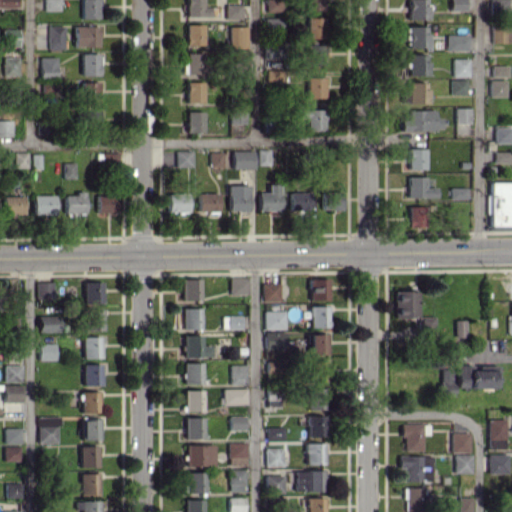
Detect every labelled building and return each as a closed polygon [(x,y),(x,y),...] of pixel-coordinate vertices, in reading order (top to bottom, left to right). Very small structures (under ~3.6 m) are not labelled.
[(57,0),(41,0),(42,10),(58,10),(57,0)] [(78,0),(79,18),(97,18),(96,0),(78,0)] [(201,0),(183,0),(184,16),(208,16),(208,6),(201,6),(201,0)] [(280,0),(263,0),(264,11),(280,11),(280,0)] [(324,0),(304,0),(305,9),(324,10),(324,0)] [(424,19),(424,0),(405,0),(405,19),(424,19)] [(464,0),(447,0),(448,11),(464,10),(464,0)] [(506,0),(488,0),(488,13),(506,13),(506,0)] [(223,19),(239,19),(239,4),(223,4),(223,19)] [(304,37),(322,38),(322,17),(305,16),(304,37)] [(201,45),(201,24),(183,24),(183,45),(201,45)] [(62,48),(61,25),(45,25),(45,48),(62,48)] [(96,46),(96,26),(72,25),(71,46),(96,46)] [(424,25),(405,26),(406,47),(425,47),(424,25)] [(511,25),(489,25),(488,42),(511,42),(511,25)] [(227,48),(245,47),(245,26),(226,26),(227,48)] [(16,29),(0,28),(0,45),(16,46),(16,29)] [(466,34),(444,34),(444,50),(466,50),(466,34)] [(323,44),(304,44),(304,64),(322,64),(323,44)] [(184,52),(183,73),(200,73),(201,52),(184,52)] [(97,53),(78,53),(79,75),(97,74),(97,53)] [(406,74),(425,74),(424,53),(406,53),(406,74)] [(17,57),(0,56),(0,74),(17,75),(17,57)] [(54,56),(37,57),(37,75),(54,75),(54,56)] [(467,76),(467,58),(450,58),(450,76),(467,76)] [(489,76),(505,76),(506,65),(489,65),(489,76)] [(323,97),(323,77),(305,76),(305,97),(323,97)] [(448,94),(465,94),(465,79),(448,79),(448,94)] [(503,96),(503,79),(487,79),(487,96),(503,96)] [(96,102),(97,81),(79,81),(78,101),(96,102)] [(201,81),(184,81),(184,102),(201,102),(201,81)] [(399,102),(424,103),(424,82),(406,81),(406,89),(400,89),(399,102)] [(228,123),(243,123),(243,107),(227,107),(228,123)] [(97,108),(83,112),(86,125),(101,121),(97,108)] [(468,123),(468,108),(452,108),(452,123),(468,123)] [(304,118),(305,130),(324,130),(323,109),(297,109),(297,118),(304,118)] [(432,109),(405,110),(406,119),(398,119),(399,130),(440,129),(439,117),(432,117),(432,109)] [(201,111),(184,111),(184,132),(201,132),(201,111)] [(492,143),(508,142),(508,126),(492,127),(492,143)] [(423,169),(424,148),(406,147),(406,168),(423,169)] [(267,164),(267,148),(256,148),(256,164),(267,164)] [(191,150),(174,150),(173,166),(190,166),(191,150)] [(230,168),(251,168),(251,150),(229,150),(230,168)] [(508,151),(492,151),(492,162),(508,162),(508,151)] [(12,152),(12,167),(26,167),(25,152),(12,152)] [(220,166),(220,152),(207,152),(208,166),(220,166)] [(61,178),(73,177),(72,162),(61,162),(61,178)] [(405,197),(435,196),(434,187),(424,187),(424,176),(405,176),(405,197)] [(487,226),(511,225),(511,181),(486,182),(487,226)] [(278,210),(278,183),(266,184),(266,192),(256,192),(256,210),(278,210)] [(226,210),(247,210),(246,184),(225,185),(226,210)] [(465,198),(465,187),(447,187),(448,198),(465,198)] [(285,212),(314,213),(314,192),(286,191),(285,212)] [(340,209),(340,191),(320,191),(320,209),(340,209)] [(216,210),(215,192),(195,193),(196,211),(216,210)] [(82,213),(82,193),(62,193),(62,213),(82,213)] [(186,210),(186,193),(164,194),(165,211),(186,210)] [(21,213),(21,195),(1,196),(1,214),(21,213)] [(30,214),(53,214),(53,195),(31,195),(30,214)] [(94,212),(114,212),(114,195),(94,195),(94,212)] [(406,226),(423,227),(423,205),(406,205),(406,226)] [(227,294),(245,295),(245,277),(228,276),(227,294)] [(179,278),(180,299),(199,299),(198,278),(179,278)] [(326,299),(326,278),(307,278),(307,299),(326,299)] [(51,281),(34,281),(34,298),(52,297),(51,281)] [(100,281),(81,281),(82,303),(100,302),(100,281)] [(260,300),(277,300),(277,282),(259,282),(260,300)] [(392,318),(413,318),(413,290),(391,291),(392,318)] [(326,305),(307,305),(307,327),(326,327),(326,305)] [(199,307),(180,307),(180,329),(199,328),(199,307)] [(101,309),(81,309),(82,330),(102,330),(101,309)] [(261,329),(282,329),(282,310),(262,310),(261,329)] [(220,328),(239,328),(239,315),(220,315),(220,328)] [(35,331),(57,332),(57,316),(36,316),(35,331)] [(433,316),(416,316),(416,332),(433,332),(433,316)] [(453,336),(464,336),(463,319),(452,319),(453,336)] [(262,350),(283,350),(282,331),(262,332),(262,350)] [(306,354),(326,354),(325,333),(305,334),(306,354)] [(208,345),(199,345),(199,335),(180,335),(180,356),(209,356),(208,345)] [(99,357),(99,336),(80,336),(80,357),(99,357)] [(53,359),(53,343),(36,343),(36,359),(53,359)] [(326,381),(327,360),(306,360),(306,381),(326,381)] [(181,383),(200,383),(200,362),(181,362),(181,383)] [(99,384),(100,363),(80,363),(80,384),(99,384)] [(19,364),(1,364),(2,381),(20,381),(19,364)] [(244,364),(227,364),(228,384),(244,384),(244,364)] [(495,387),(495,365),(453,366),(453,388),(495,387)] [(451,368),(438,369),(439,395),(451,395),(451,368)] [(20,384),(2,384),(1,401),(19,402),(20,384)] [(220,388),(220,404),(244,403),(244,387),(220,388)] [(264,405),(276,406),(277,388),(264,388),(264,405)] [(305,409),(323,409),(323,388),(304,388),(305,409)] [(181,411),(201,410),(201,389),(181,389),(181,411)] [(98,412),(97,391),(78,391),(79,412),(98,412)] [(227,430),(243,429),(243,415),(226,416),(227,430)] [(304,436),(322,436),(323,415),(305,415),(304,436)] [(34,442),(56,442),(56,416),(34,416),(34,442)] [(182,438),(202,438),(201,416),(182,417),(182,438)] [(79,439),(98,439),(98,418),(79,418),(79,439)] [(485,449),(503,448),(503,418),(485,418),(485,449)] [(420,449),(420,434),(427,434),(427,423),(400,423),(400,449),(420,449)] [(1,428),(2,443),(19,442),(18,427),(1,428)] [(281,427),(263,427),(264,438),(282,438),(281,427)] [(449,451),(467,451),(467,432),(448,432),(449,451)] [(243,441),(225,442),(226,466),(244,465),(243,441)] [(303,464),(322,463),(322,442),(302,442),(303,464)] [(212,444),(184,443),(183,465),(211,466),(212,444)] [(17,445),(1,446),(2,460),(18,460),(17,445)] [(78,467),(96,466),(96,445),(77,446),(78,467)] [(263,465),(280,465),(280,447),(262,447),(263,465)] [(469,472),(469,453),(451,454),(452,473),(469,472)] [(484,454),(485,473),(506,472),(506,453),(484,454)] [(403,480),(429,481),(430,455),(396,455),(396,467),(403,467),(403,480)] [(243,469),(226,468),(226,491),(242,491),(243,469)] [(292,491),(322,490),(321,470),(292,470),(292,491)] [(184,492),(203,493),(203,472),(184,471),(184,492)] [(77,473),(78,494),(97,494),(97,472),(77,473)] [(280,492),(280,474),(262,474),(262,491),(280,492)] [(2,497),(19,498),(20,483),(3,482),(2,497)] [(402,487),(402,511),(407,511),(422,511),(421,486),(402,487)] [(225,511),(234,511),(243,511),(243,497),(226,497),(225,511)] [(321,511),(322,497),(304,497),(304,511),(321,511)] [(469,511),(470,497),(456,497),(456,511),(469,511)] [(181,511),(201,511),(201,498),(181,499),(181,511)] [(97,511),(98,500),(73,500),(73,510),(78,509),(78,511),(97,511)]
